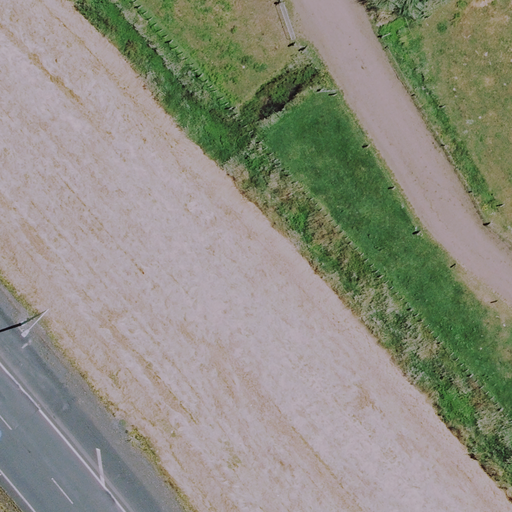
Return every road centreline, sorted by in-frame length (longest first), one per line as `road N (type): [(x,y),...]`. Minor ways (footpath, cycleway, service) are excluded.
road 1 (track): [(511,286),(426,203),(319,0)]
road 2 (motorway): [(0,415),(80,511)]
